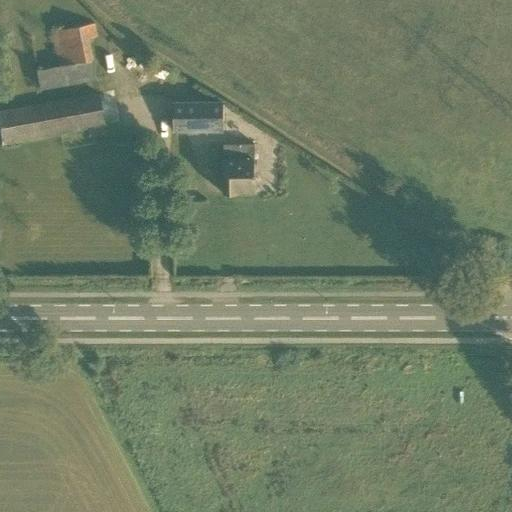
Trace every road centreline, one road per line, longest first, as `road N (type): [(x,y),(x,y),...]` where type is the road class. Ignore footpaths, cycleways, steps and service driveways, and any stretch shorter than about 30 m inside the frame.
road 1 (primary): [(511,319),(0,318)]
road 2 (track): [(511,289),(451,238),(91,0)]
